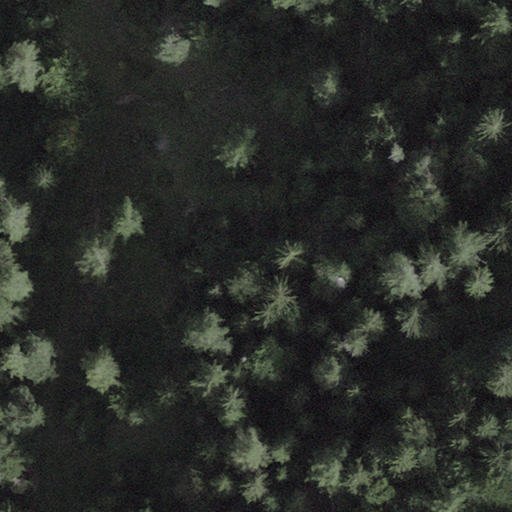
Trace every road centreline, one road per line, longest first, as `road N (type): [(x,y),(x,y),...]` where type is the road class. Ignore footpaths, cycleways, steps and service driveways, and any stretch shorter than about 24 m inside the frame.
road 1 (track): [(334,511),(314,308),(365,63),(362,0)]
road 2 (track): [(58,511),(57,375),(91,156),(112,104),(83,7)]
